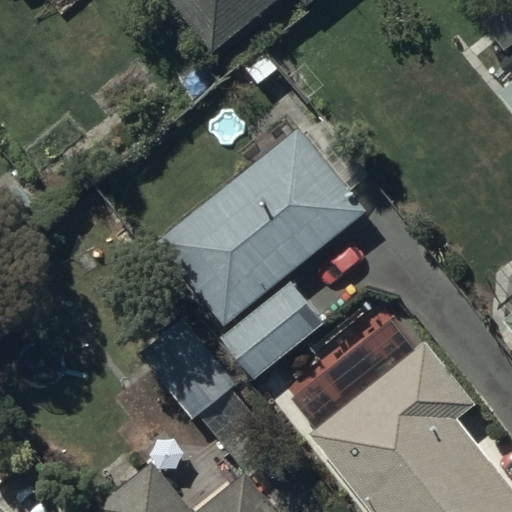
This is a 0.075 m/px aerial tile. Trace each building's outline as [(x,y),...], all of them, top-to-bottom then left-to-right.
[(168,0),(219,63),(298,0),(299,0),(313,17),(335,0),(168,0)] [(511,83),(499,95),(511,111),(511,83)] [(366,214),(299,130),(158,241),(229,331),(219,339),(252,381),(328,321),(291,273),(366,214)] [(0,312),(0,339),(13,326),(0,312)] [(185,319),(139,356),(193,422),(238,384),(185,319)] [(475,403),(425,342),(311,435),(370,511),(511,511),(511,487),(456,419),(475,403)] [(190,511),(154,465),(98,509),(100,511),(280,511),(249,471),(195,511),(190,511)]
